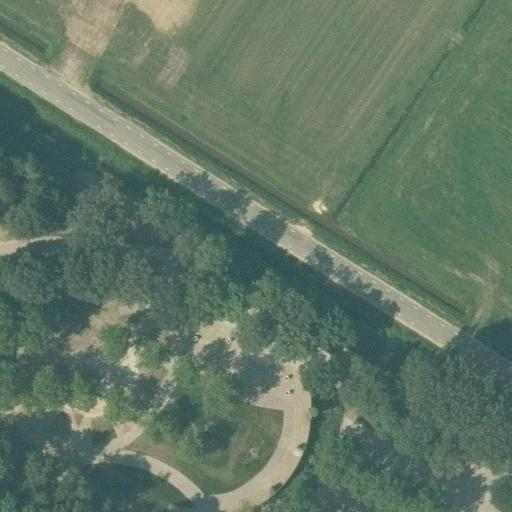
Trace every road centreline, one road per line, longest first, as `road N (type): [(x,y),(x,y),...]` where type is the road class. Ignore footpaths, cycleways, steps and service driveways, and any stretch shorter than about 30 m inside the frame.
road 1 (unclassified): [(511,377),(0,56)]
road 2 (unclassified): [(0,252),(112,251),(199,277),(511,470)]
